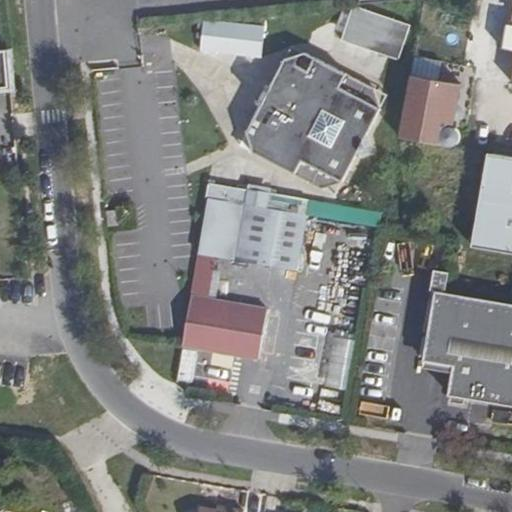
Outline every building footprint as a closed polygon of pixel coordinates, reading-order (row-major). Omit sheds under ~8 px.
[(405,60),(416,25),(357,6),(345,41),(405,60)] [(267,56),(268,23),(206,21),(205,53),(267,56)] [(0,87),(10,86),(6,49),(0,49),(0,87)] [(367,136),(381,109),(388,95),(305,53),(285,59),(247,132),(253,152),(336,195),(343,182),(357,155),(371,150),(367,136)] [(399,137),(452,146),(454,146),(455,146),(456,144),(458,143),(459,141),(460,138),(460,136),(459,134),(457,131),(455,130),(451,129),(458,86),(409,77),(399,137)] [(511,156),(487,153),(471,246),(511,252),(511,156)] [(279,210),(208,198),(200,248),(298,265),(307,215),(279,210)] [(118,210),(107,211),(108,226),(119,226),(118,210)] [(511,303),(446,292),(449,272),(434,270),(430,290),(435,291),(423,360),(453,365),(448,395),(452,395),(451,401),(462,403),(462,398),(511,405),(511,303)] [(191,297),(183,345),(259,359),(268,309),(191,297)] [(349,390),(359,340),(340,336),(330,386),(349,390)]
